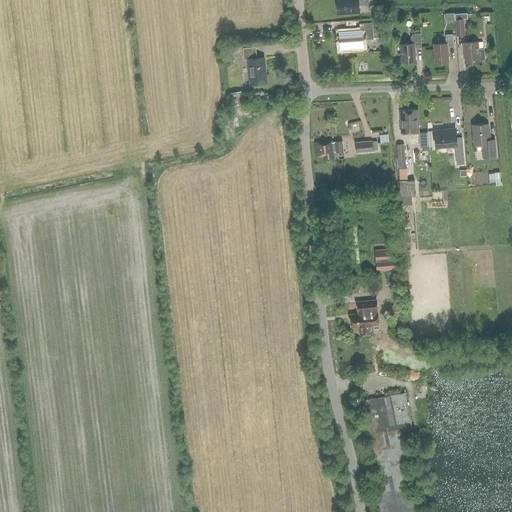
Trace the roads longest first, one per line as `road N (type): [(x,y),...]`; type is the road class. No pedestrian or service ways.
road 1 (tertiary): [(359,511),(323,340),(305,92)]
road 2 (unclassified): [(305,92),(511,85)]
